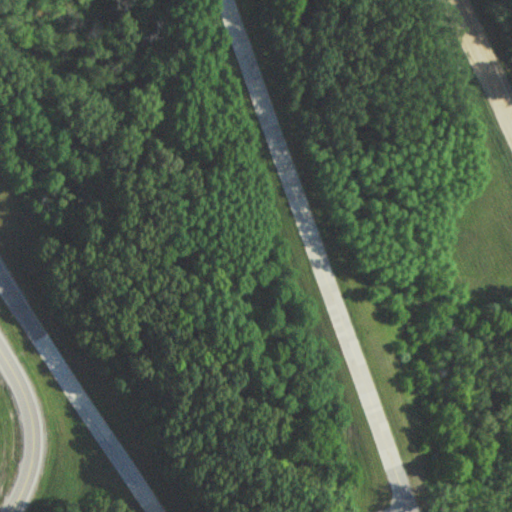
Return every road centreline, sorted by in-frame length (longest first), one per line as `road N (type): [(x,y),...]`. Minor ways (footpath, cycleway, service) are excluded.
road 1 (residential): [(0,277),(157,511)]
road 2 (residential): [(511,143),(447,0)]
